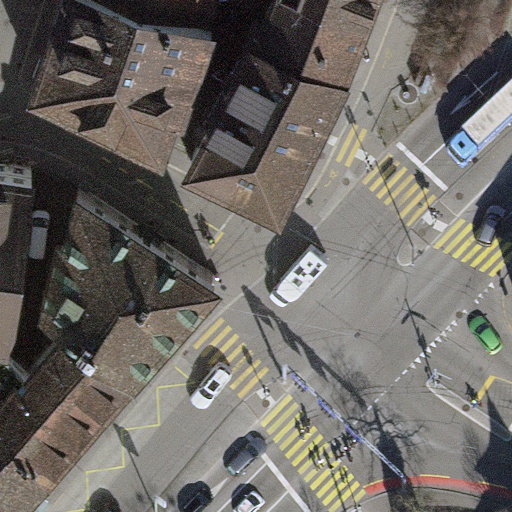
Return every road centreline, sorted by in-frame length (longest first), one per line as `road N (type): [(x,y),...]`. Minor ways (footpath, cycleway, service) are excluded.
road 1 (primary): [(313,290),(120,511)]
road 2 (primary): [(511,87),(424,166),(313,290)]
road 3 (primary): [(224,511),(387,340)]
road 4 (primary): [(387,340),(511,219)]
road 5 (primary): [(387,340),(511,425)]
